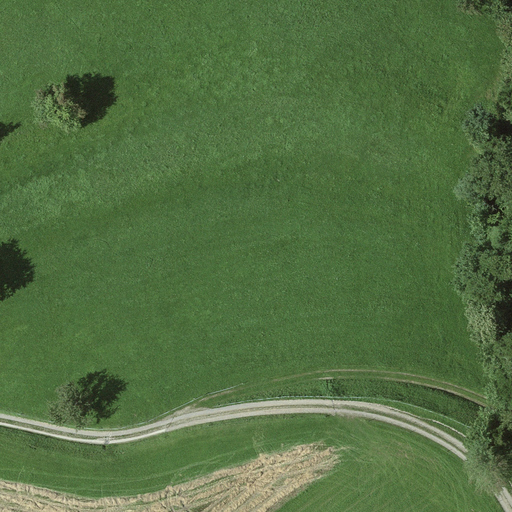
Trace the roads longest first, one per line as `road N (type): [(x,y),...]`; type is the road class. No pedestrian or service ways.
road 1 (track): [(170,424),(278,405),(397,421),(450,445),(485,472),(511,508)]
road 2 (track): [(170,424),(233,393),(357,373),(462,390),(511,415)]
road 3 (track): [(0,418),(98,438),(170,424)]
